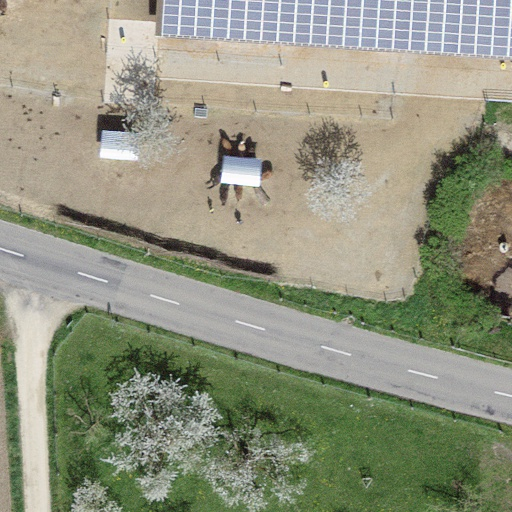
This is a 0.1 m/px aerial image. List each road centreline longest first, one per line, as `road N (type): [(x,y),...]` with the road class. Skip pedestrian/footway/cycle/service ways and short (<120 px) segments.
road 1 (tertiary): [(0,248),(511,395)]
road 2 (track): [(21,255),(38,511)]
